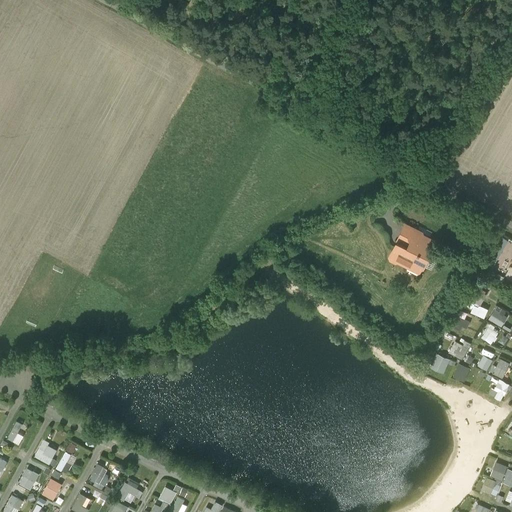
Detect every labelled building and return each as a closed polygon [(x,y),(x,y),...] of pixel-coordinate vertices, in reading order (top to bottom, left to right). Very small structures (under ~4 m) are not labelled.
[(421,232),(406,224),(398,241),(401,242),(400,243),(397,241),(390,256),(391,259),(395,261),(398,260),(409,265),(412,264),(418,268),(422,266),(428,256),(424,254),(425,252),(427,251),(426,249),(427,247),(426,245),(429,238),(422,235),(421,232)] [(471,307),(475,300),(482,304),(489,291),(474,283),(464,303),(471,307)] [(486,318),(490,309),(475,303),(472,311),(486,318)] [(490,318),(503,326),(511,312),(498,305),(490,318)] [(451,324),(462,329),(464,325),(468,327),(471,320),(456,313),(451,324)] [(456,339),(451,352),(465,358),(472,341),(465,338),(464,342),(456,339)] [(446,372),(452,357),(437,351),(431,367),(446,372)] [(501,356),(494,371),(504,376),(511,361),(501,356)] [(460,362),(455,376),(467,381),(472,366),(460,362)] [(496,389),(492,387),(489,394),(503,400),(511,383),(501,378),(496,389)] [(19,431),(24,422),(18,419),(9,437),(20,443),(25,434),(19,431)] [(500,442),(510,445),(511,440),(511,434),(503,432),(500,442)] [(50,443),(51,441),(45,438),(35,455),(50,463),(59,449),(50,443)] [(74,453),(78,444),(72,441),(67,449),(74,453)] [(68,473),(73,463),(69,461),(73,453),(66,450),(57,467),(68,473)] [(0,475),(9,461),(0,455),(0,475)] [(97,462),(90,480),(104,486),(112,468),(97,462)] [(511,482),(511,466),(495,463),(492,478),(511,482)] [(28,466),(20,482),(32,488),(41,473),(28,466)] [(43,493),(55,499),(64,483),(52,476),(43,493)] [(132,503),(136,495),(141,497),(144,491),(138,487),(140,483),(128,476),(118,495),(132,503)] [(487,476),(482,490),(498,495),(503,481),(487,476)] [(152,511),(168,511),(175,492),(187,496),(189,488),(177,484),(175,488),(165,485),(161,498),(165,499),(163,505),(155,502),(152,511)] [(81,511),(88,511),(90,508),(84,505),(89,496),(81,492),(73,507),(81,511)] [(5,510),(7,511),(18,511),(25,499),(14,493),(5,510)] [(185,511),(189,504),(184,502),(186,498),(179,495),(172,511),(185,511)] [(88,497),(85,505),(90,507),(94,499),(88,497)] [(109,511),(127,511),(130,505),(115,498),(109,511)] [(216,500),(213,508),(207,505),(204,511),(219,511),(223,503),(216,500)] [(476,511),(489,511),(491,508),(480,503),(476,511)]
